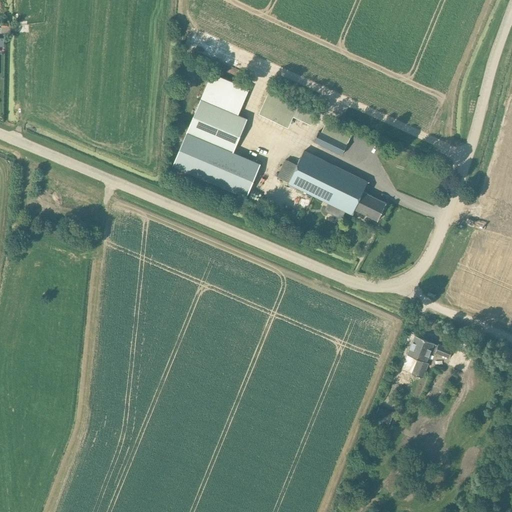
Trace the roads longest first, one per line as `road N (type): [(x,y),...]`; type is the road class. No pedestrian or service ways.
road 1 (unclassified): [(407,282),(357,284),(0,134)]
road 2 (track): [(182,0),(181,25),(467,156)]
road 3 (track): [(48,511),(81,422),(111,181)]
road 4 (unclassified): [(407,282),(435,244),(511,7)]
